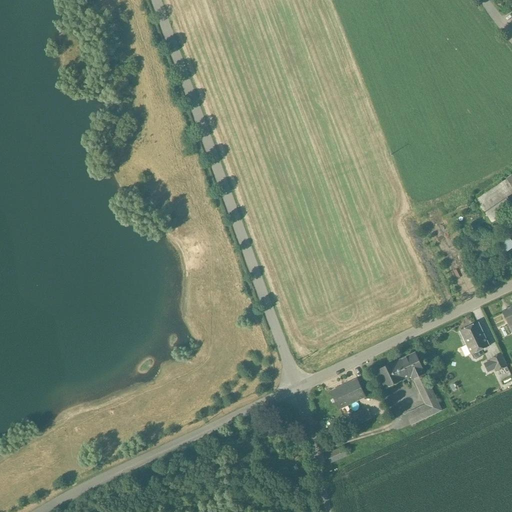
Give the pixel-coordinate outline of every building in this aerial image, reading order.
[(511,188),(507,181),(476,202),(491,224),(511,209),(511,205),(507,198),(511,194),(511,188)] [(491,233),(489,232),(487,232),(484,231),(481,232),(478,233),(476,234),(475,235),(473,237),(472,239),(472,241),(471,243),(471,244),(471,246),(472,248),(472,250),(473,251),(474,252),(475,254),(477,255),(478,256),(480,256),(482,257),(484,257),(487,257),(489,256),(491,255),(493,254),(494,253),(495,251),(496,249),(496,248),(497,246),(497,245),(497,243),(497,241),(496,239),(495,238),(495,237),(494,236),(492,234),(491,233)] [(511,306),(511,307),(511,308),(503,313),(510,326),(511,325),(511,306)] [(479,324),(461,332),(472,355),(490,346),(479,324)] [(416,353),(399,361),(403,370),(399,372),(403,381),(411,377),(413,380),(415,379),(419,387),(428,382),(425,375),(426,374),(416,353)] [(501,354),(491,359),(497,371),(507,366),(501,354)] [(399,361),(377,371),(385,389),(403,381),(399,372),(403,370),(399,361)] [(357,380),(331,392),(339,409),(365,397),(357,380)] [(428,382),(419,387),(421,392),(430,387),(428,382)] [(430,387),(421,392),(426,403),(436,398),(430,387)] [(441,411),(436,398),(426,403),(427,406),(421,408),(426,418),(441,411)] [(421,408),(407,415),(411,424),(426,418),(421,408)] [(367,409),(358,414),(362,423),(372,419),(367,409)] [(357,411),(350,412),(352,423),(359,422),(357,411)] [(344,447),(329,453),(332,463),(348,457),(344,447)]
